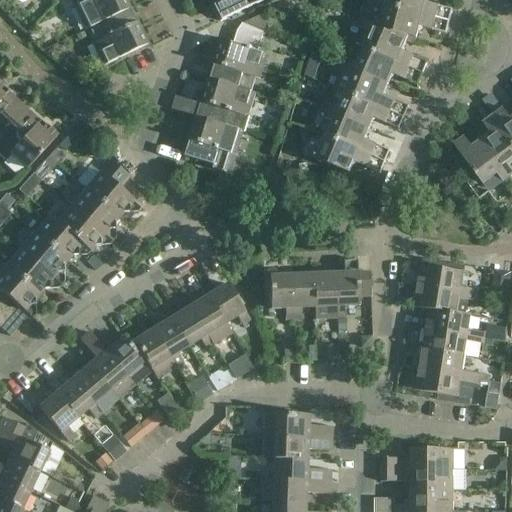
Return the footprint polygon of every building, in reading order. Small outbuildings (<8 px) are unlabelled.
[(75,8),(86,30),(89,29),(130,9),(125,0),(75,0),(78,6),(75,8)] [(266,0),(209,0),(221,23),(267,0),(266,0)] [(385,0),(384,6),(450,22),(453,10),(426,4),(426,0),(385,0)] [(296,4),(288,1),(270,10),(290,18),(296,4)] [(450,22),(384,6),(380,23),(375,21),(374,27),(374,28),(409,37),(409,38),(417,40),(420,28),(447,35),(450,22)] [(148,45),(130,9),(89,29),(95,42),(92,43),(103,67),(148,45)] [(374,28),(374,27),(366,24),(363,31),(367,33),(360,49),(365,51),(365,50),(423,75),(428,63),(403,52),(409,38),(409,37),(374,28)] [(220,41),(208,79),(252,93),(256,79),(260,80),(268,56),(220,41)] [(418,86),(423,75),(365,50),(365,51),(358,66),(350,62),(347,68),(388,86),(393,75),(418,86)] [(332,70),(344,75),(347,68),(334,63),(332,70)] [(391,113),(404,119),(409,107),(384,97),(388,86),(347,68),(344,75),(337,90),(346,94),(391,113)] [(208,79),(197,118),(244,132),(256,94),(252,93),(208,79)] [(24,107),(0,84),(0,115),(9,124),(24,107)] [(404,119),(391,113),(346,94),(340,110),(331,106),(328,113),(370,130),(374,120),(399,130),(404,119)] [(57,137),(24,107),(9,124),(0,133),(0,157),(3,160),(6,160),(10,155),(27,170),(57,137)] [(494,117),(511,142),(511,120),(504,110),(494,117)] [(327,139),(386,163),(391,152),(365,141),(370,130),(328,113),(325,119),(334,123),(328,138),(327,139)] [(511,176),(511,142),(494,117),(484,125),(491,135),(482,142),(509,178),(511,176)] [(236,156),(244,132),(197,118),(189,142),(192,143),(187,158),(228,171),(233,155),(236,156)] [(327,139),(328,138),(323,136),(317,152),(312,150),(309,157),(351,175),(355,164),(381,175),(386,163),(327,139)] [(509,178),(482,142),(473,149),(465,139),(455,146),(489,193),(509,178)] [(153,143),(151,153),(174,159),(176,149),(153,143)] [(63,157),(55,150),(48,159),(56,166),(63,157)] [(56,166),(48,159),(40,167),(48,174),(56,166)] [(85,190),(119,219),(123,214),(139,213),(142,209),(118,188),(128,176),(110,161),(99,174),(90,166),(77,182),(85,190)] [(445,166),(435,173),(445,186),(454,179),(445,166)] [(284,194),(285,179),(275,178),(274,194),(284,194)] [(312,181),(302,180),(301,195),(311,195),(312,181)] [(26,198),(34,190),(26,183),(18,191),(26,198)] [(71,207),(113,243),(116,240),(115,224),(119,219),(85,190),(71,207)] [(0,202),(0,204),(7,211),(14,202),(6,195),(0,202)] [(57,224),(90,252),(94,247),(110,246),(113,243),(71,207),(57,224)] [(34,234),(68,262),(72,257),(87,256),(90,252),(57,224),(49,216),(34,234)] [(496,223),(502,231),(510,225),(504,217),(496,223)] [(20,250),(62,286),(65,282),(63,267),(68,262),(34,234),(20,250)] [(6,267),(39,296),(44,290),(59,289),(62,286),(20,250),(6,267)] [(370,273),(357,273),(357,261),(343,262),(343,274),(335,274),(337,319),(338,331),(346,331),(345,307),(359,306),(359,298),(371,297),(370,273)] [(6,267),(0,273),(0,291),(8,299),(18,307),(28,316),(33,320),(36,316),(35,301),(39,296),(6,267)] [(421,267),(418,288),(461,294),(460,300),(468,301),(470,290),(461,289),(464,274),(464,273),(421,267)] [(314,275),(315,308),(329,307),(329,319),(337,319),(335,274),(314,275)] [(301,309),(315,308),(314,275),(292,276),(294,321),(302,321),(301,309)] [(294,321),(292,276),(270,277),(271,310),(285,309),(286,321),(294,321)] [(227,285),(208,297),(225,325),(237,317),(243,328),(251,323),(227,285)] [(457,314),(467,316),(469,301),(477,303),(479,291),(470,290),(468,301),(460,300),(461,294),(418,288),(415,309),(429,311),(429,310),(457,315),(457,314)] [(189,308),(213,346),(231,335),(225,325),(208,297),(189,308)] [(0,307),(0,328),(0,329),(18,307),(8,299),(0,307)] [(10,337),(28,316),(18,307),(0,329),(10,337)] [(207,350),(213,346),(189,308),(171,319),(189,347),(200,340),(207,350)] [(476,344),(477,333),(469,332),(472,317),(467,316),(457,314),(457,315),(429,310),(429,311),(426,331),(468,337),(467,343),(476,344)] [(177,354),(189,347),(171,319),(153,331),(176,369),(183,364),(177,354)] [(128,346),(151,372),(158,380),(176,369),(153,331),(129,345),(128,346)] [(465,357),(467,343),(468,337),(426,331),(423,351),(465,357)] [(135,386),(106,352),(90,333),(80,341),(96,360),(89,366),(110,391),(118,400),(135,386)] [(477,333),(476,344),(485,346),(486,334),(477,333)] [(128,346),(129,345),(123,338),(106,352),(135,386),(151,372),(128,346)] [(296,343),(283,343),(284,363),(297,363),(296,343)] [(309,362),(317,362),(317,347),(308,347),(309,362)] [(326,349),(327,361),(338,360),(338,348),(326,349)] [(470,384),(471,373),(463,372),(465,357),(423,351),(420,371),(462,378),(461,383),(470,384)] [(100,400),(110,391),(89,366),(73,380),(102,414),(108,409),(100,400)] [(459,398),(461,383),(462,378),(420,371),(416,392),(459,398)] [(224,387),(235,381),(230,372),(218,378),(224,387)] [(471,373),(470,384),(478,386),(479,381),(480,375),(471,373)] [(95,419),(102,414),(73,380),(56,394),(77,419),(88,410),(95,419)] [(207,394),(199,382),(190,388),(197,400),(207,394)] [(67,428),(77,419),(56,394),(39,409),(68,443),(75,437),(67,428)] [(263,437),(332,440),(332,428),(308,427),(309,416),(276,415),(276,416),(264,415),(263,437)] [(9,460),(39,473),(49,453),(20,440),(25,429),(2,418),(0,422),(0,444),(13,451),(9,460)] [(140,426),(147,435),(154,429),(147,420),(140,426)] [(130,449),(138,442),(129,432),(122,438),(130,449)] [(114,462),(126,452),(113,436),(101,447),(114,462)] [(332,440),(263,437),(262,460),(274,460),(275,459),(307,461),(307,451),(331,452),(332,440)] [(381,460),(381,471),(453,471),(454,450),(410,450),(411,466),(405,466),(405,460),(381,460)] [(273,481),(330,483),(330,471),(306,470),(307,461),(275,459),(274,460),(273,481)] [(507,472),(507,459),(500,459),(494,465),(494,472),(507,472)] [(39,473),(9,460),(5,468),(0,466),(0,479),(30,493),(39,473)] [(410,477),(411,492),(454,492),(453,471),(381,471),(381,483),(405,483),(405,477),(410,477)] [(0,502),(20,511),(30,493),(0,479),(0,502)] [(330,483),(273,481),(259,480),(259,502),(272,502),(305,504),(305,494),(329,495),(330,483)] [(410,507),(403,506),(402,511),(453,511),(454,492),(411,492),(410,507)] [(372,511),(393,511),(393,495),(373,495),(372,511)] [(105,511),(109,506),(97,500),(98,499),(92,497),(84,511),(105,511)] [(73,511),(76,511),(81,503),(71,498),(66,508),(73,511)] [(20,511),(0,502),(0,511),(20,511)] [(304,511),(305,504),(272,502),(271,511),(304,511)]
